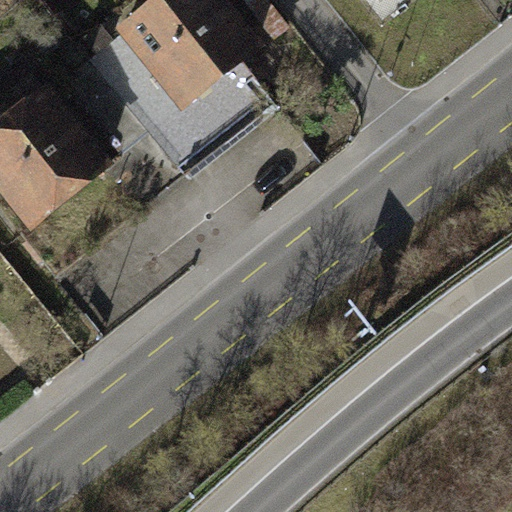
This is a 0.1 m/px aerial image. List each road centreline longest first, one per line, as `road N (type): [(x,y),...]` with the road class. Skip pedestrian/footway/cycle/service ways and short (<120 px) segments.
road 1 (primary): [(428,162),(0,502)]
road 2 (trunk): [(511,299),(356,421),(257,511)]
road 3 (residential): [(304,0),(428,162)]
